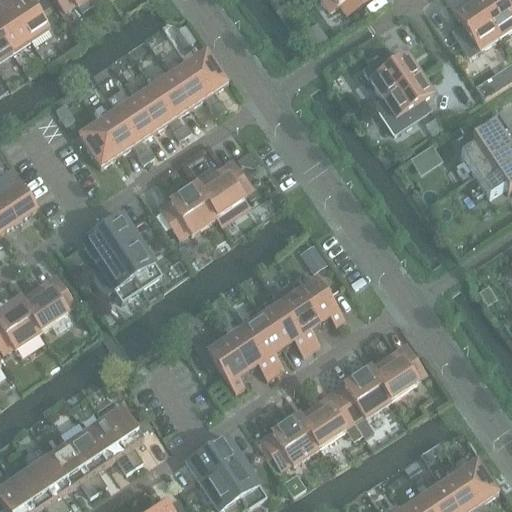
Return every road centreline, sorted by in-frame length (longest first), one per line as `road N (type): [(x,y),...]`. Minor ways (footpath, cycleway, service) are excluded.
road 1 (residential): [(97,511),(405,307)]
road 2 (residential): [(0,279),(264,100)]
road 3 (residential): [(264,100),(405,307)]
road 4 (residential): [(405,307),(511,456)]
road 5 (residential): [(264,100),(416,0)]
road 6 (residential): [(511,235),(405,307)]
road 7 (residential): [(194,0),(264,100)]
